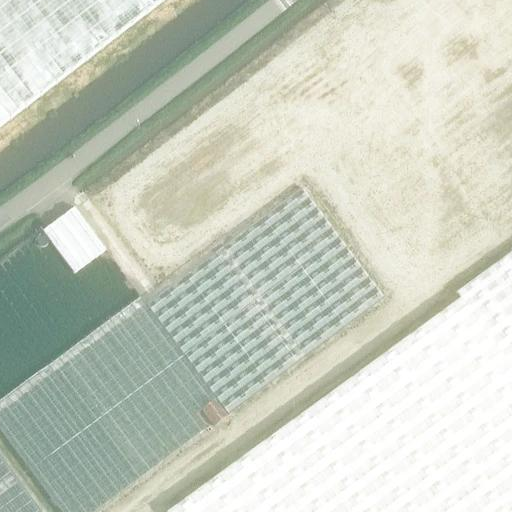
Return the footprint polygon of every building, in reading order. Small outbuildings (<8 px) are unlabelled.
[(0,0),(0,128),(165,0),(0,0)] [(142,298),(0,404),(0,428),(63,511),(97,511),(136,483),(207,430),(197,416),(202,412),(215,429),(230,417),(228,415),(236,409),(237,411),(384,301),(302,191),(147,305),(142,298)] [(65,218),(43,234),(75,275),(105,251),(88,229),(74,210),(65,218)] [(458,301),(171,508),(174,511),(511,511),(511,255),(484,276),(455,296),(458,301)] [(41,511),(0,455),(0,511),(41,511)]
